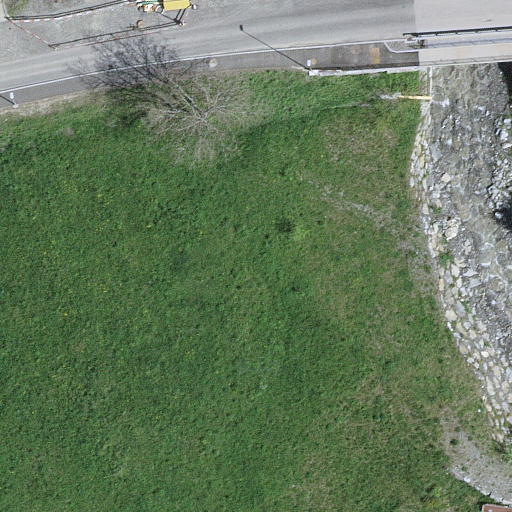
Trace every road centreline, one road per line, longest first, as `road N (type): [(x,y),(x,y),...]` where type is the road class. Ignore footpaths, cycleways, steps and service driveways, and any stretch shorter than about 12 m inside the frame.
road 1 (tertiary): [(154,47),(511,2)]
road 2 (tertiary): [(0,72),(154,47)]
